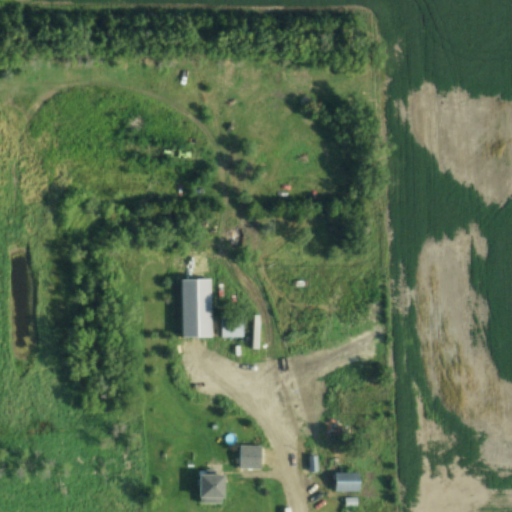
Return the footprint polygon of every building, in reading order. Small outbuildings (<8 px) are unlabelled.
[(241,317),(219,317),(219,338),(241,338),(241,317)] [(315,417),(315,372),(291,372),(291,417),(315,417)] [(258,470),(258,447),(237,447),(237,470),(258,470)] [(356,474),(332,474),(332,493),(356,493),(356,474)] [(220,504),(220,476),(194,476),(194,504),(220,504)]
